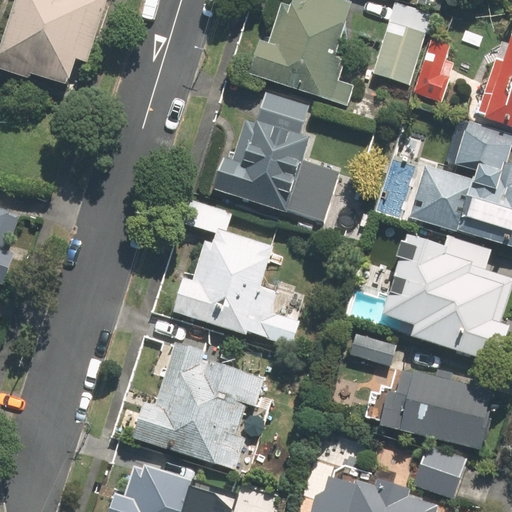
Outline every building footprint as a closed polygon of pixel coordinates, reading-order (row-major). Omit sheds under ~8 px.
[(24,0),(5,72),(37,81),(39,73),(77,83),(84,58),(99,62),(116,0),(24,0)] [(344,50),(358,0),(302,0),(301,5),(287,1),(275,44),(264,40),(254,76),(354,105),(360,85),(347,82),(355,54),(344,50)] [(434,11),(398,0),(376,75),(413,85),(434,11)] [(446,0),(422,0),(421,2),(444,9),(446,0)] [(481,116),(511,126),(511,36),(508,35),(481,116)] [(462,51),(434,42),(417,93),(444,103),(462,51)] [(231,159),(222,189),(327,223),(343,172),(309,161),(317,136),(308,133),(317,106),(271,91),(259,126),(251,123),(239,162),(231,159)] [(511,250),(511,135),(473,122),(455,175),(430,166),(412,215),(511,250)] [(282,246),(233,230),(238,215),(198,202),(191,224),(221,234),(218,243),(210,241),(197,281),(190,279),(179,314),(252,339),(254,332),(293,345),(300,323),(282,316),(290,291),(270,284),(282,246)] [(25,216),(0,206),(0,281),(9,285),(19,258),(11,255),(25,216)] [(511,333),(511,324),(505,322),(511,302),(511,272),(448,250),(445,259),(429,254),(415,294),(403,290),(398,306),(409,310),(419,314),(412,333),(501,364),(511,333)] [(209,348),(181,339),(160,405),(151,402),(139,442),(236,472),(256,408),(261,410),(270,379),(206,358),(209,348)] [(411,369),(396,430),(484,450),(498,390),(411,369)] [(470,462),(431,450),(419,487),(458,499),(470,462)] [(125,494),(118,511),(201,511),(194,510),(203,480),(144,461),(133,497),(125,494)] [(420,492),(384,480),(382,487),(362,481),(360,487),(336,479),(325,511),(443,511),(445,507),(418,498),(420,492)]
